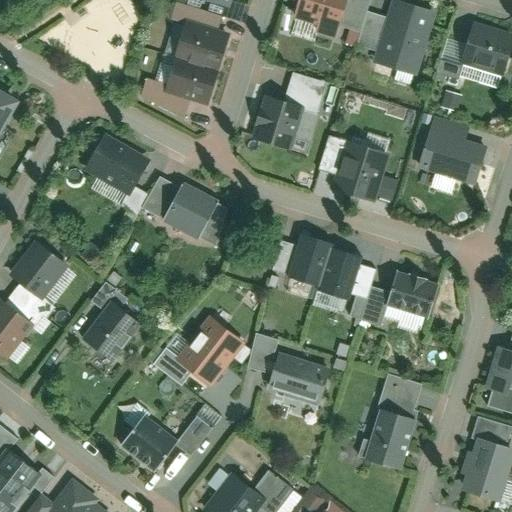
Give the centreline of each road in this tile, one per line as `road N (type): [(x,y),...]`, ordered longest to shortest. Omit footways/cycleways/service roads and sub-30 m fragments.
road 1 (residential): [(210,157),(244,181),(477,254)]
road 2 (residential): [(422,511),(478,306),(477,254)]
road 3 (residential): [(0,391),(155,511)]
road 4 (residential): [(267,0),(232,118),(210,157)]
road 5 (residential): [(79,90),(0,236)]
road 6 (residential): [(79,90),(210,157)]
